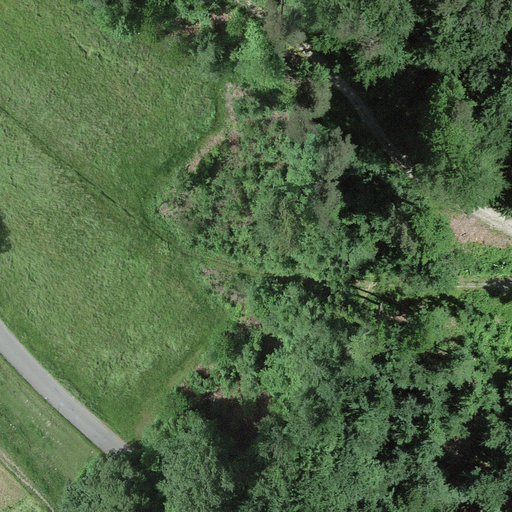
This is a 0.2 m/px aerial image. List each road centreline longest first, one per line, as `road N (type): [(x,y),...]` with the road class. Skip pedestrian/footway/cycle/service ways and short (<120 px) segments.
road 1 (track): [(242,0),(309,49),(411,166),(466,210),(511,227)]
road 2 (track): [(511,275),(292,272),(233,265),(172,239)]
road 3 (unclassified): [(0,336),(68,407),(196,511)]
road 4 (track): [(391,142),(300,92),(231,75)]
